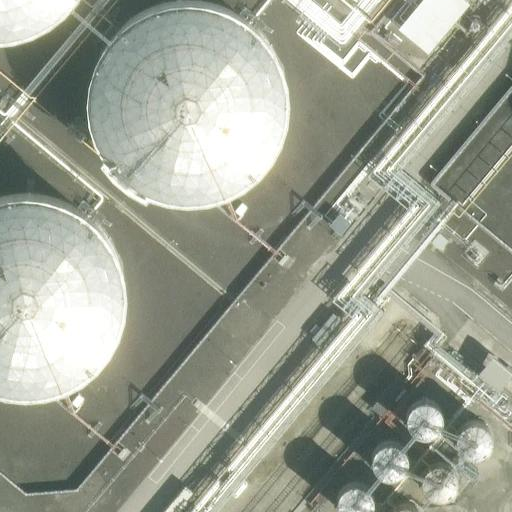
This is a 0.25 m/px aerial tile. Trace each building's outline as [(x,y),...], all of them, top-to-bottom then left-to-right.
[(0,0),(0,29),(4,29),(29,19),(50,0),(0,0)] [(428,49),(472,2),(469,0),(420,0),(399,22),(428,49)] [(212,26),(186,22),(157,27),(135,39),(120,53),(107,74),(101,101),(105,133),(117,157),(134,175),(154,186),(185,192),(206,190),(232,179),(252,161),(267,135),(272,109),(267,81),(254,55),(235,37),(212,26)] [(511,84),(462,147),(511,147),(511,84)] [(374,162),(381,152),(365,140),(314,209),(345,231),(388,173),(374,162)] [(41,223),(14,219),(0,221),(0,386),(14,389),(34,387),(60,376),(81,358),(95,332),(100,306),(96,278),(82,252),(63,234),(41,223)] [(322,347),(343,321),(333,313),(312,339),(322,347)] [(511,367),(493,353),(478,373),(499,388),(511,371),(511,367)] [(416,430),(418,431),(420,432),(423,432),(425,432),(428,432),(430,431),(432,430),(435,429),(436,428),(438,426),(440,424),(441,422),(441,420),(442,417),(442,415),(442,413),(441,410),(441,408),(440,406),(438,404),(437,402),(435,401),(432,399),(430,398),(428,398),(425,398),(423,398),(420,398),(418,399),(416,400),(414,402),(412,404),(410,406),(409,408),(408,410),(408,413),(407,415),(408,418),(408,420),(409,422),(410,425),(412,427),(414,428),(416,430)] [(466,453),(468,454),(470,455),(473,456),(475,456),(477,455),(480,455),(482,454),(484,453),(486,451),(488,449),(489,447),(490,445),(491,443),(492,441),(492,438),(492,436),(491,434),(490,431),(489,429),(488,427),(486,426),(484,424),(482,423),(480,422),(477,421),(475,421),(472,421),(470,422),(467,423),(465,424),(463,425),(461,427),(460,429),(459,431),(458,434),(457,436),(457,439),(457,441),(458,444),(459,446),(460,448),(462,450),(463,452),(466,453)] [(380,475),(382,476),(385,477),(388,477),(390,477),(393,477),(395,476),(398,475),(400,474),(402,472),(404,471),(405,469),(406,466),(407,464),(408,461),(408,459),(408,456),(407,454),(406,452),(405,449),(404,447),(402,446),(400,444),(398,442),(395,442),(393,441),(390,441),(387,441),(385,441),(382,442),(380,443),(378,445),(376,447),(374,449),(373,451),(372,454),(371,457),(371,459),(371,462),(372,464),(373,467),(374,469),(376,471),(378,473),(380,475)] [(432,494),(434,496),(436,496),(439,497),(441,497),(444,497),(446,496),(448,495),(450,494),(452,492),(454,491),(455,489),(457,487),(457,484),(458,482),(458,480),(458,477),(457,475),(457,473),(455,471),(454,469),(452,467),(450,465),(448,464),(446,463),(444,463),(441,462),(439,462),(436,463),(434,464),(431,465),(429,466),(428,468),(426,470),(425,472),(424,475),(424,477),(423,480),(424,482),(424,485),(425,487),(426,489),(428,491),(430,493),(432,494)] [(367,511),(369,510),(370,508),(371,506),(372,504),(372,502),(373,499),(372,497),(372,495),(371,493),(370,490),(369,488),(367,487),(365,485),(363,484),(361,483),(358,482),(356,482),(353,482),(351,483),(348,484),(346,485),(344,486),(342,488),(341,490),(339,492),(339,495),(338,497),(338,500),(338,502),(339,505),(340,507),(341,509),(342,511),(343,511),(367,511)] [(420,511),(419,509),(417,508),(415,506),(413,505),(411,504),(408,503),(406,503),(403,503),(401,504),(398,505),(396,506),(394,507),(392,509),(391,511),(390,511),(420,511)]
